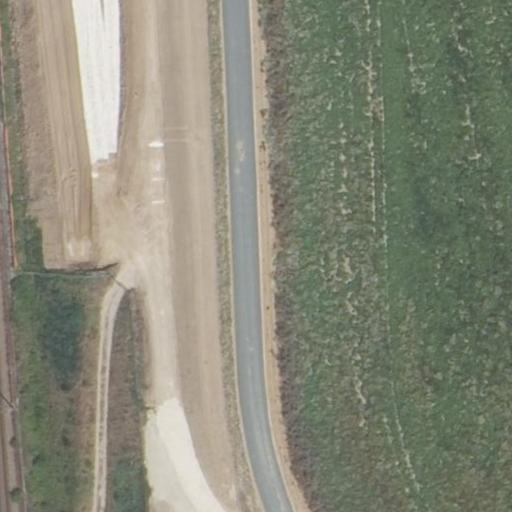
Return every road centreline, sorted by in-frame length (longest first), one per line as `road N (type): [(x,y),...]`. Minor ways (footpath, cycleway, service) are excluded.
road 1 (track): [(223,511),(170,408),(142,0)]
road 2 (track): [(283,511),(254,402),(235,0)]
road 3 (track): [(97,511),(105,312),(154,206)]
